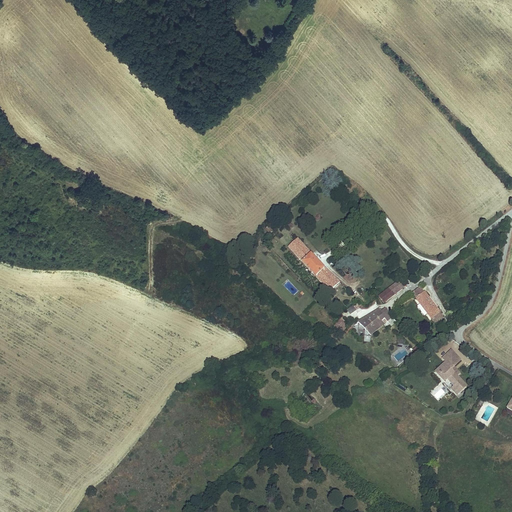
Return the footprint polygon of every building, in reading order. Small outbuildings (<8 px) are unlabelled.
[(297,239),(288,247),(329,292),(340,282),(325,269),(297,239)] [(399,283),(379,298),(383,303),(404,288),(399,283)] [(337,296),(341,290),(337,287),(333,293),(337,296)] [(420,288),(412,295),(416,300),(425,294),(420,288)] [(425,294),(416,300),(432,319),(440,313),(425,294)] [(351,316),(360,309),(355,303),(347,310),(351,316)] [(386,310),(382,314),(386,318),(382,321),(385,325),(393,317),(386,310)] [(379,311),(359,322),(372,336),(385,325),(382,321),(386,318),(382,314),(379,311)] [(440,313),(432,319),(436,324),(436,323),(440,321),(444,318),(440,313)] [(339,322),(333,329),(341,334),(347,327),(340,322),(342,319),(340,316),(336,320),(339,322)] [(394,356),(399,361),(408,353),(404,348),(394,356)] [(449,359),(441,367),(444,371),(442,373),(448,379),(449,378),(456,386),(455,387),(461,392),(467,386),(453,371),(456,367),(449,359)]
